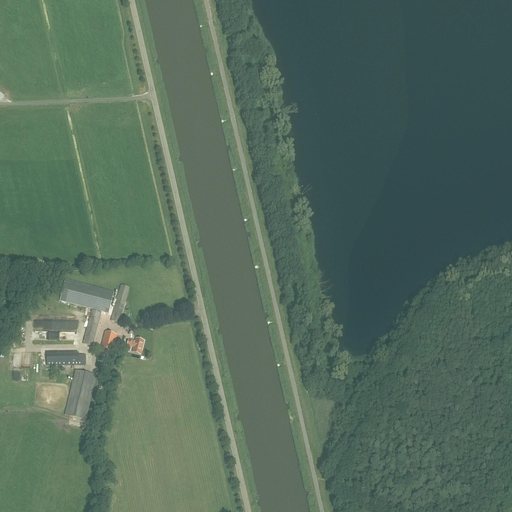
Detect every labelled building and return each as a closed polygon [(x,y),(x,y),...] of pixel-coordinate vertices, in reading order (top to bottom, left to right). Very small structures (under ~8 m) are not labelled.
[(109,313),(114,292),(65,280),(60,301),(109,313)] [(121,285),(111,321),(119,323),(129,288),(121,285)] [(101,313),(92,310),(83,344),(92,346),(101,313)] [(103,349),(101,355),(111,357),(112,351),(117,335),(105,332),(101,348),(103,349)] [(144,340),(136,338),(135,341),(128,340),(127,346),(130,347),(131,345),(134,346),(133,348),(141,350),(144,340)] [(86,355),(78,355),(78,353),(47,353),(47,366),(67,366),(86,366),(86,355)] [(65,415),(86,420),(96,375),(75,371),(65,415)] [(22,383),(22,375),(12,376),(13,384),(22,383)]
